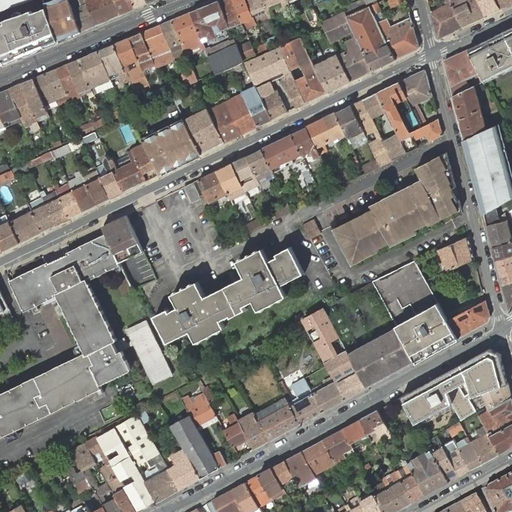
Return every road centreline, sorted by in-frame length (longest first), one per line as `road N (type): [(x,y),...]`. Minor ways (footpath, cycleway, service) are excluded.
road 1 (residential): [(432,54),(0,264)]
road 2 (residential): [(169,511),(502,329)]
road 3 (residential): [(502,329),(432,54)]
road 4 (residential): [(0,79),(188,0)]
